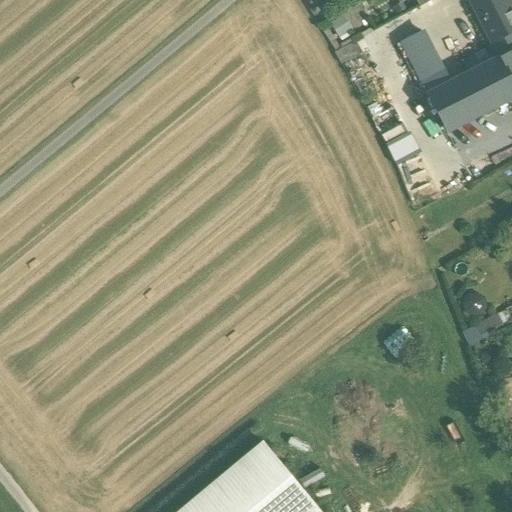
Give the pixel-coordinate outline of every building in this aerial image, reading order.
[(511,9),(507,0),(471,0),(493,43),(511,33),(511,9)] [(422,33),(402,43),(411,62),(432,52),(422,33)] [(511,33),(493,43),(501,59),(501,58),(511,53),(511,33)] [(356,42),(335,54),(341,65),(362,54),(356,42)] [(449,85),(432,52),(411,62),(428,96),(449,85)] [(511,53),(501,58),(511,78),(511,53)] [(449,85),(428,96),(447,132),(511,98),(511,78),(501,58),(501,59),(449,85)] [(400,140),(386,147),(395,166),(410,159),(400,140)] [(263,443),(178,511),(319,511),(320,511),(263,443)]
